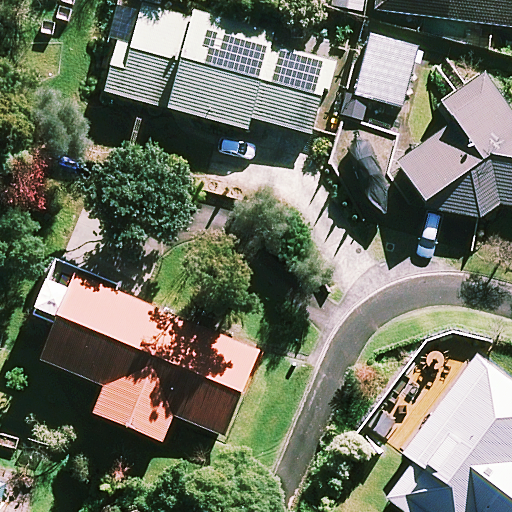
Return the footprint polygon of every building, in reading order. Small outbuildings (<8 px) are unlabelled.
[(275,30),(197,9),(195,17),(130,0),(126,0),(104,88),(248,126),(251,115),(313,132),(332,59),(271,43),(275,30)] [(511,0),(379,0),(378,9),(511,25),(511,0)] [(419,47),(371,33),(353,92),(401,106),(419,47)] [(456,117),(400,164),(436,207),(483,215),(498,203),(511,204),(511,106),(480,69),(442,101),(456,117)] [(260,350),(56,259),(35,306),(59,317),(43,353),(107,382),(96,407),(163,437),(175,411),(223,433),(260,350)] [(506,414),(471,387),(444,422),(436,416),(410,450),(418,457),(388,496),(409,511),(511,511),(511,455),(489,437),(506,414)] [(0,511),(0,503),(9,471),(0,469),(0,511)]
